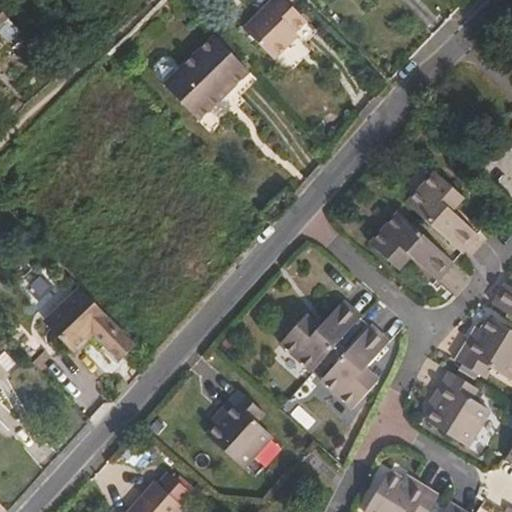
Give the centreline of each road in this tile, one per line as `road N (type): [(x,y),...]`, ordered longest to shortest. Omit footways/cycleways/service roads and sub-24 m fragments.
road 1 (residential): [(34,511),(303,213)]
road 2 (residential): [(303,213),(492,0)]
road 3 (residential): [(345,511),(439,336)]
road 4 (residential): [(439,336),(303,213)]
road 5 (unknown): [(389,429),(484,503)]
